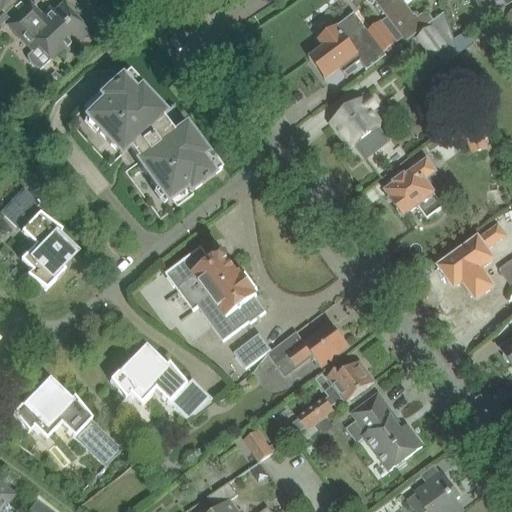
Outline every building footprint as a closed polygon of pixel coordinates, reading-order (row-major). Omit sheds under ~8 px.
[(0,0),(0,11),(0,12),(12,0),(0,0)] [(373,0),(387,19),(402,39),(406,43),(418,34),(434,22),(426,11),(417,17),(415,15),(414,16),(401,0),(373,0)] [(511,0),(487,0),(493,11),(511,1),(511,0)] [(87,34),(71,17),(74,14),(65,4),(51,17),(47,13),(50,10),(49,9),(40,17),(30,6),(8,27),(31,51),(26,57),(29,63),(31,66),(39,71),(50,61),(50,62),(62,51),(66,55),(87,34)] [(434,22),(418,34),(419,35),(420,34),(421,37),(418,39),(433,61),(438,57),(445,66),(458,55),(458,54),(466,46),(457,36),(453,40),(444,15),(434,22)] [(402,39),(387,19),(381,24),(396,44),(402,39)] [(362,62),(358,57),(375,44),(382,54),(396,44),(381,24),(350,46),(336,28),(335,29),(336,30),(320,41),(320,40),(318,41),(325,49),(309,61),(310,62),(311,61),(325,80),(324,81),(325,82),(340,70),(344,75),(362,62)] [(221,170),(208,152),(204,154),(185,128),(183,129),(174,136),(164,123),(161,119),(164,116),(142,92),(145,89),(128,73),(121,79),(101,98),(98,96),(68,124),(109,168),(121,157),(128,150),(138,163),(137,163),(124,173),(160,221),(193,196),(191,193),(221,170)] [(54,74),(42,85),(49,93),(61,81),(54,74)] [(333,123),(339,131),(340,132),(340,136),(345,141),(348,143),(353,149),(356,147),(366,160),(388,143),(384,138),(387,136),(369,113),(377,107),(369,97),(361,103),(360,102),(333,123)] [(465,139),(471,155),(488,149),(472,111),(447,130),(458,144),(465,139)] [(392,203),(403,218),(418,207),(427,220),(443,209),(433,196),(444,188),(435,175),(435,174),(427,163),(404,181),(403,179),(397,184),(396,187),(392,190),(398,198),(392,203)] [(26,278),(45,292),(64,272),(62,270),(75,256),(56,237),(61,232),(38,216),(29,226),(8,206),(0,215),(1,215),(21,234),(34,247),(20,262),(30,272),(26,278)] [(471,258),(494,242),(497,239),(488,225),(485,227),(487,229),(449,256),(452,260),(440,269),(447,280),(447,282),(450,286),(452,287),(455,290),(480,272),(471,258)] [(215,261),(212,264),(202,250),(182,265),(166,277),(168,280),(167,281),(173,290),(175,289),(193,314),(198,310),(223,344),(240,332),(250,325),(251,326),(257,321),(259,324),(261,322),(259,319),(266,315),(255,299),(257,298),(255,294),(258,292),(246,276),(243,278),(240,275),(238,276),(228,263),(223,255),(215,261)] [(511,285),(511,260),(498,270),(510,287),(511,285)] [(272,352),(267,356),(284,379),(313,358),(321,369),(348,348),(331,325),(305,345),(296,334),(272,352)] [(266,354),(267,356),(272,352),(259,336),(234,355),(245,371),(266,354)] [(511,342),(500,352),(503,356),(503,359),(506,363),(509,364),(511,367),(511,342)] [(163,370),(144,351),(131,366),(128,363),(109,382),(122,398),(124,401),(129,396),(140,407),(154,392),(168,405),(186,423),(187,423),(196,417),(176,397),(185,387),(168,365),(163,370)] [(328,378),(347,404),(375,384),(366,372),(364,373),(357,364),(345,374),(341,369),(328,378)] [(68,403),(48,384),(34,399),(31,396),(13,416),(28,434),(32,430),(45,442),(60,427),(73,440),(74,439),(86,451),(100,436),(88,424),(91,421),(73,399),(68,403)] [(378,396),(352,415),(357,421),(368,436),(364,438),(389,473),(422,448),(407,428),(400,432),(391,420),(394,417),(378,396)] [(297,418),(307,432),(334,413),(324,399),(297,418)] [(244,441),(249,447),(260,464),(273,456),(257,432),(244,441)] [(158,448),(148,461),(158,469),(168,456),(158,448)] [(427,511),(456,511),(452,505),(460,499),(442,475),(416,494),(429,511),(427,511)] [(0,511),(1,511),(14,495),(0,484),(0,511)] [(270,511),(268,509),(263,511),(236,511),(230,503),(238,497),(229,485),(207,499),(216,511),(215,511),(270,511)]
